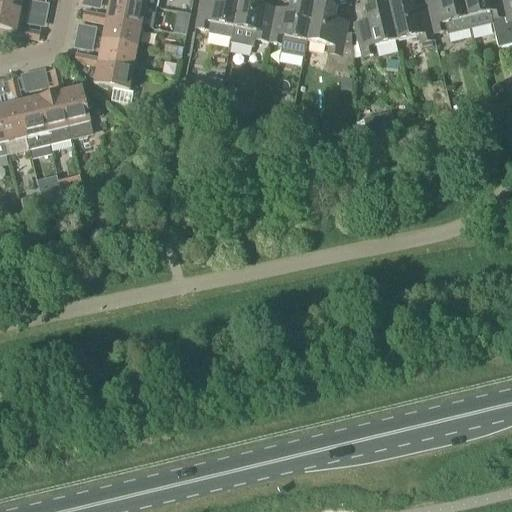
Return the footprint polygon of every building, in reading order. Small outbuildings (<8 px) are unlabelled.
[(0,0),(0,10),(20,14),(22,0),(0,0)] [(110,0),(110,2),(155,11),(156,0),(110,0)] [(200,0),(195,31),(209,34),(208,37),(232,42),(234,31),(233,31),(238,0),(200,0)] [(238,0),(233,31),(234,31),(255,35),(254,43),(268,46),(274,11),(261,9),(262,0),(238,0)] [(437,0),(438,1),(424,4),(425,10),(433,44),(434,44),(432,38),(446,35),(447,38),(469,33),(461,0),(437,0)] [(461,0),(469,33),(493,27),(492,24),(504,21),(506,27),(499,0),(461,0)] [(511,0),(499,0),(506,27),(511,25),(511,0)] [(409,1),(386,7),(395,45),(417,40),(419,47),(433,44),(425,10),(424,4),(425,10),(412,13),(409,1)] [(106,19),(95,17),(93,26),(105,28),(106,24),(141,30),(151,32),(155,11),(110,2),(106,19)] [(274,11),(268,46),(281,48),(280,56),(303,61),(306,45),(313,7),(290,2),(288,14),(274,11)] [(313,7),(306,45),(328,49),(327,57),(341,60),(347,26),(334,23),(336,11),(313,7)] [(395,45),(386,7),(364,12),(367,24),(353,27),(361,61),(375,58),(379,61),(398,56),(395,45)] [(41,9),(40,28),(54,29),(56,10),(41,9)] [(20,14),(0,10),(0,33),(16,37),(15,40),(39,44),(40,36),(17,31),(20,14)] [(93,26),(95,17),(83,15),(83,19),(82,23),(93,26)] [(106,24),(105,28),(102,45),(137,51),(141,30),(106,24)] [(186,39),(188,28),(175,26),(173,36),(186,39)] [(102,45),(98,62),(97,66),(133,73),(137,51),(102,45)] [(85,68),(87,60),(75,57),(75,62),(74,66),(85,68)] [(97,66),(98,62),(87,60),(85,68),(97,70),(93,88),(114,92),(111,105),(132,109),(134,96),(128,95),(133,73),(97,66)] [(50,75),(52,86),(61,84),(58,73),(54,74),(50,75)] [(343,82),(340,82),(340,90),(344,94),(351,94),(351,83),(349,83),(343,82)] [(8,85),(10,96),(19,94),(16,83),(12,84),(8,85)] [(38,102),(49,149),(71,144),(59,97),(63,96),(61,84),(52,86),(55,98),(38,102)] [(81,91),(63,96),(59,97),(71,144),(92,139),(89,126),(81,91)] [(19,94),(10,96),(0,98),(0,127),(7,158),(28,153),(25,140),(17,107),(22,106),(19,94)] [(218,110),(218,108),(220,100),(220,97),(207,94),(205,105),(205,107),(218,110)] [(452,117),(464,115),(460,99),(449,102),(452,117)] [(252,124),(253,117),(255,104),(241,101),(238,114),(237,121),(252,124)] [(478,113),(488,111),(485,101),(475,103),(478,113)] [(30,154),(49,149),(38,102),(22,106),(17,107),(25,140),(28,153),(30,153),(30,154)] [(270,110),(268,121),(268,123),(278,125),(279,123),(281,112),(278,112),(270,110)] [(390,116),(363,122),(366,137),(394,130),(390,116)] [(0,217),(9,215),(4,198),(0,198),(0,217)]
